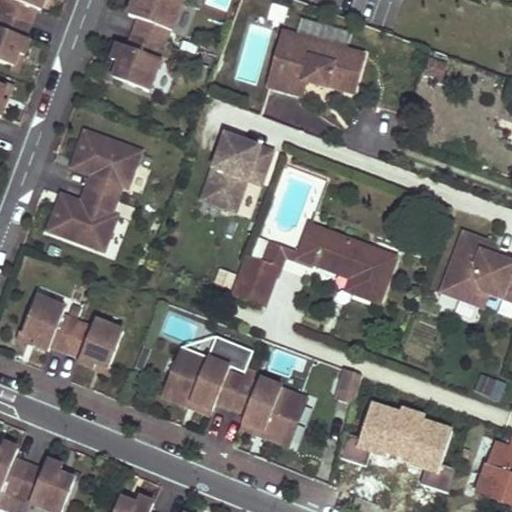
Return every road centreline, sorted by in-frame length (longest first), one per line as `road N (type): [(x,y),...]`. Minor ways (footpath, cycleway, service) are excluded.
road 1 (residential): [(0,398),(283,511)]
road 2 (residential): [(0,243),(90,0)]
